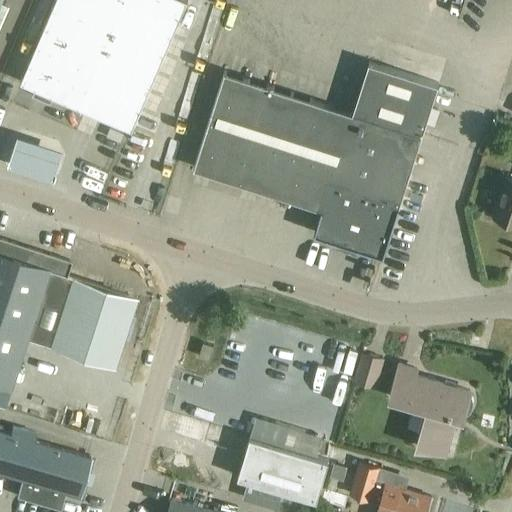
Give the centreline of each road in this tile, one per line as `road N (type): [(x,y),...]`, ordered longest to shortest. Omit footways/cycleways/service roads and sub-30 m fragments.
road 1 (unknown): [(435,314),(476,90),(445,40),(390,20),(261,8),(208,36),(192,62),(140,238)]
road 2 (unclassified): [(511,306),(379,312),(191,256)]
road 3 (unclassified): [(120,511),(191,256)]
road 4 (unclassified): [(191,256),(0,188)]
